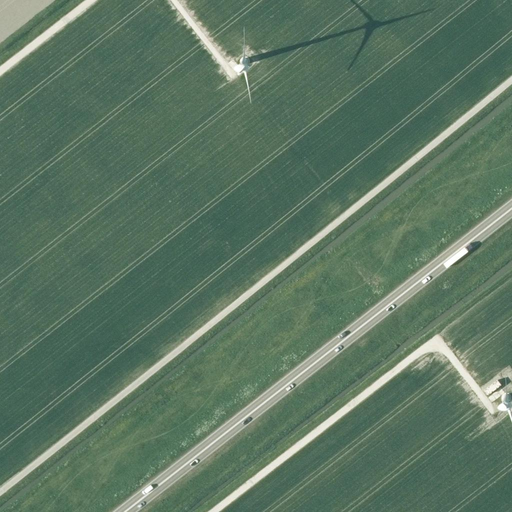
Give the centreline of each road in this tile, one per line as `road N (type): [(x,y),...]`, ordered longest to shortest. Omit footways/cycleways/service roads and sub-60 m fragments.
road 1 (trunk): [(122,511),(511,207)]
road 2 (unclassified): [(214,511),(427,347),(447,349),(497,403)]
